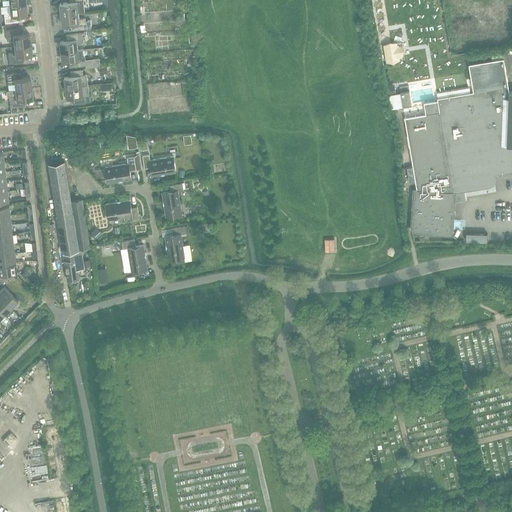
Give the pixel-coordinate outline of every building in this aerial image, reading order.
[(61,15),(78,13),(84,12),(84,5),(82,0),(69,0),(69,2),(60,3),(61,15)] [(447,0),(445,49),(458,50),(460,0),(447,0)] [(3,6),(0,7),(1,13),(3,12),(4,23),(18,21),(22,21),(21,15),(26,14),(25,4),(9,6),(3,6)] [(79,19),(78,13),(61,15),(62,26),(72,24),(72,30),(86,29),(87,31),(91,30),(90,20),(85,21),(85,18),(79,19)] [(13,40),(14,46),(30,44),(29,33),(20,34),(19,28),(5,30),(6,41),(13,40)] [(60,41),(61,52),(78,50),(77,44),(80,44),(83,40),(82,33),(66,35),(67,41),(60,41)] [(31,55),(30,44),(14,46),(14,52),(8,53),(9,63),(23,62),(22,56),(31,55)] [(84,49),(78,50),(61,52),(62,62),(69,61),(70,67),(86,65),(84,49)] [(437,97),(437,100),(454,199),(454,202),(466,200),(465,189),(490,185),(492,184),(493,183),(494,182),(494,180),(493,172),(496,172),(499,171),(499,173),(511,170),(511,91),(509,91),(503,58),(468,64),(472,84),(473,91),(437,97)] [(106,66),(99,67),(100,74),(106,73),(107,73),(106,66)] [(64,77),(65,88),(87,85),(86,75),(83,75),(82,69),(70,71),(71,77),(64,77)] [(8,91),(15,90),(31,88),(30,77),(21,78),(20,72),(6,74),(8,85),(8,91)] [(89,95),(87,85),(65,88),(66,98),(73,97),(74,103),(91,101),(90,95),(89,95)] [(403,107),(412,105),(410,92),(408,85),(399,87),(400,93),(403,106),(403,107)] [(31,88),(15,90),(8,91),(6,91),(6,97),(9,97),(11,112),(24,111),(23,100),(32,99),(32,95),(34,95),(33,88),(31,88)] [(400,93),(389,95),(391,108),(403,106),(400,93)] [(454,202),(454,199),(437,100),(433,101),(423,103),(425,114),(404,117),(417,190),(414,189),(413,199),(412,199),(411,215),(412,215),(411,230),(452,232),(453,220),(454,220),(455,202),(454,202)] [(146,141),(139,142),(140,150),(147,149),(146,141)] [(152,175),(175,172),(173,156),(150,160),(149,154),(142,155),(144,169),(151,168),(152,175)] [(130,171),(136,170),(134,156),(127,158),(128,163),(105,167),(107,182),(131,179),(130,171)] [(63,251),(90,247),(82,200),(71,202),(64,161),(49,164),(63,251)] [(178,191),(183,190),(182,183),(169,185),(170,191),(162,192),(166,216),(181,214),(178,191)] [(132,221),(139,220),(137,206),(131,207),(129,200),(106,204),(108,219),(131,216),(132,221)] [(0,205),(0,215),(9,215),(8,205),(0,205)] [(0,215),(0,225),(10,224),(9,215),(0,215)] [(210,223),(200,224),(201,233),(211,231),(210,223)] [(0,225),(0,234),(11,234),(10,224),(0,225)] [(181,234),(186,233),(185,226),(172,228),(173,234),(165,236),(169,259),(184,257),(185,261),(191,260),(189,246),(188,244),(182,245),(181,234)] [(96,229),(92,233),(96,238),(100,233),(96,229)] [(0,234),(0,244),(12,243),(11,234),(0,234)] [(332,238),(325,238),(325,249),(335,249),(334,238),(332,238)] [(131,271),(147,268),(143,245),(135,246),(134,239),(121,242),(122,249),(128,248),(131,271)] [(0,244),(0,253),(13,252),(12,243),(0,244)] [(0,253),(0,263),(14,262),(13,252),(0,253)] [(78,269),(84,268),(83,267),(83,261),(82,258),(64,260),(67,280),(79,278),(78,269)] [(0,273),(15,272),(14,262),(0,263),(0,273)] [(25,278),(32,271),(29,268),(22,275),(25,278)] [(108,282),(107,275),(98,277),(99,284),(108,282)] [(3,286),(0,289),(0,297),(10,307),(17,300),(3,286)] [(0,297),(0,310),(3,314),(10,307),(0,297)] [(223,426),(176,433),(177,442),(224,435),(223,426)] [(4,439),(11,432),(8,428),(1,434),(4,439)] [(33,471),(42,469),(40,463),(31,466),(33,471)]
